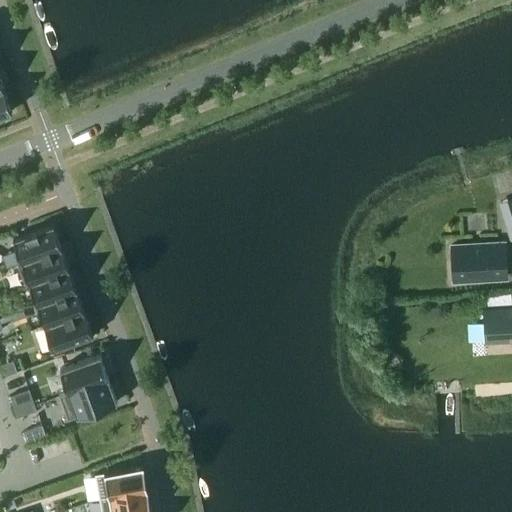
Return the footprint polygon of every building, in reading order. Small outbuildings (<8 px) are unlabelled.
[(0,89),(0,114),(12,110),(4,88),(0,89)] [(511,197),(501,201),(511,237),(511,197)] [(21,259),(61,245),(53,222),(13,237),(21,259)] [(504,241),(452,244),(454,280),(506,277),(504,241)] [(26,285),(30,283),(70,269),(61,245),(21,259),(17,261),(26,285)] [(38,305),(78,291),(70,269),(30,283),(38,305)] [(46,327),(86,312),(78,291),(38,305),(46,327)] [(511,304),(483,307),(483,308),(484,308),(486,333),(486,341),(498,340),(511,339),(511,304)] [(93,334),(86,312),(46,327),(53,348),(93,334)] [(68,390),(108,376),(100,353),(60,367),(68,390)] [(17,370),(13,359),(2,363),(6,374),(17,370)] [(117,401),(108,376),(68,390),(59,393),(68,419),(117,401)] [(10,395),(14,405),(33,398),(29,388),(10,395)] [(33,398),(14,405),(18,416),(37,409),(33,398)] [(143,463),(95,472),(99,496),(148,487),(143,463)] [(148,487),(99,496),(102,511),(146,511),(152,511),(148,487)]
